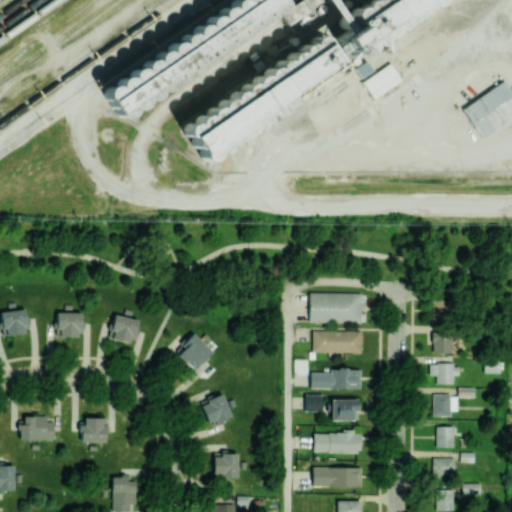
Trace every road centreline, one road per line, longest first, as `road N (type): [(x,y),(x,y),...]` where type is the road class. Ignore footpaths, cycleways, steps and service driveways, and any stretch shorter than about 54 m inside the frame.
road 1 (residential): [(191,196),(511,204)]
road 2 (residential): [(396,511),(397,287)]
road 3 (residential): [(0,380),(104,376),(130,384),(155,407)]
